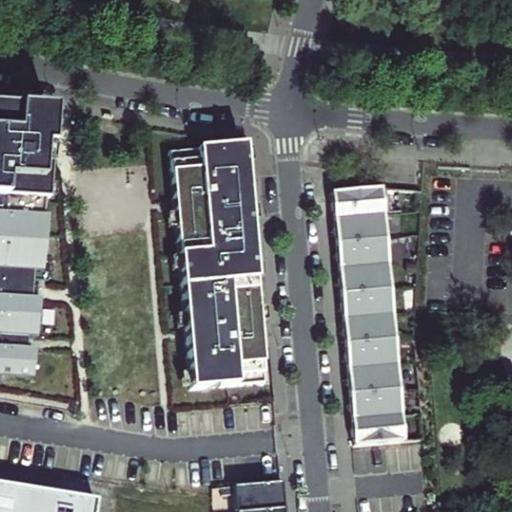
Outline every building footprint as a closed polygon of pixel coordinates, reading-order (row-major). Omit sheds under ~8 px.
[(41,122),(0,117),(0,385),(33,388),(36,344),(39,294),(50,123),(41,122)] [(243,154),(168,162),(173,207),(184,335),(190,396),(265,390),(255,286),(243,154)] [(425,190),(409,189),(408,193),(408,203),(423,205),(425,190)] [(380,190),(331,194),(354,454),(404,448),(380,190)] [(0,511),(97,511),(99,506),(0,489),(0,511)] [(282,511),(281,490),(233,495),(234,511),(282,511)]
